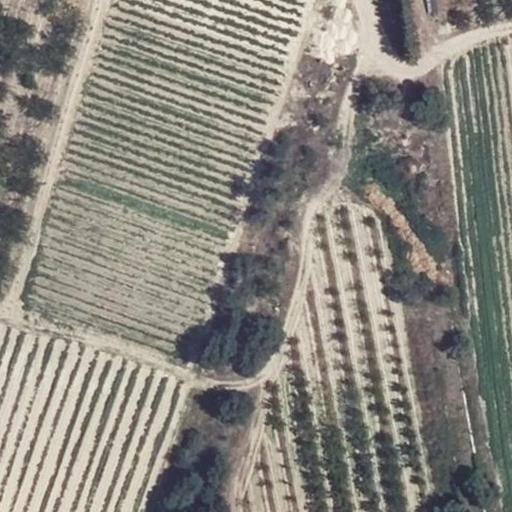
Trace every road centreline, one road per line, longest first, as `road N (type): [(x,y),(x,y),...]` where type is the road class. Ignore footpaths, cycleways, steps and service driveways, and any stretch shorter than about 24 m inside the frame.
road 1 (track): [(12,310),(224,388),(270,369),(308,278),(313,213),(338,177),(353,99),(379,45)]
road 2 (track): [(95,0),(12,310),(0,310)]
road 3 (track): [(511,31),(453,47),(414,75),(379,45),(360,0)]
road 4 (track): [(270,369),(234,483),(233,511)]
